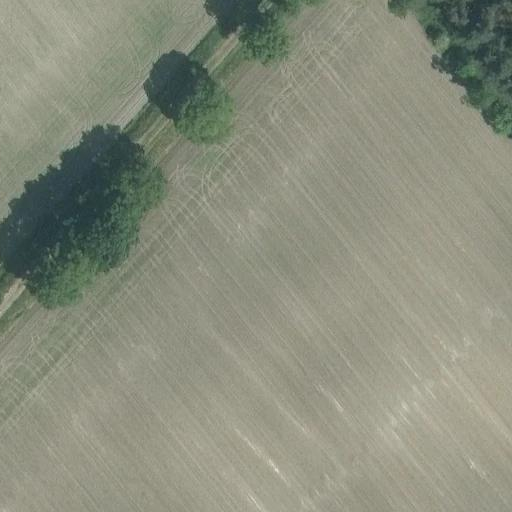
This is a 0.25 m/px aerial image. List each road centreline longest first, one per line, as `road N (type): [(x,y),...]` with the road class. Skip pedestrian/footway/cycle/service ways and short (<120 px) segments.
road 1 (track): [(0,321),(282,0)]
road 2 (track): [(511,99),(431,0)]
